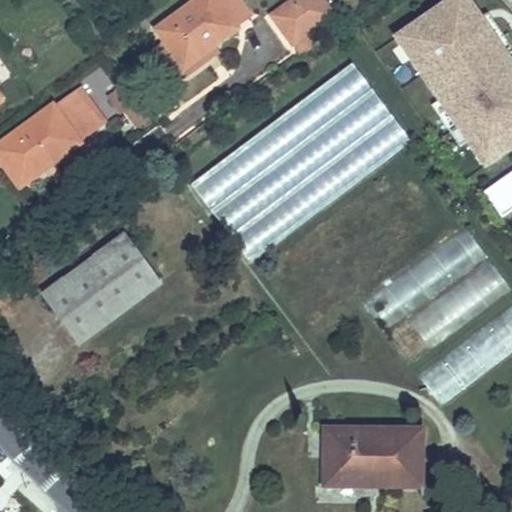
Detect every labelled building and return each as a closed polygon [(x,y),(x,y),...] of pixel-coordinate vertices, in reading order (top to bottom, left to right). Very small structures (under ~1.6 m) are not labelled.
[(209,0),(205,0),(154,38),(182,74),(236,37),(233,32),(248,20),(233,0),(211,0),(210,1),(209,0)] [(317,0),(302,0),(274,22),(296,52),(335,23),(317,0)] [(511,153),(511,65),(466,0),(456,0),(395,42),(486,171),(511,153)] [(245,261),(411,146),(354,66),(189,182),(245,261)] [(53,105),(0,143),(0,150),(27,187),(81,147),(78,144),(105,123),(82,92),(56,110),(53,105)] [(511,176),(487,193),(502,216),(511,209),(511,176)] [(52,297),(87,346),(170,285),(134,236),(52,297)] [(437,365),(421,380),(438,400),(455,385),(437,365)] [(320,426),(318,479),(413,480),(414,426),(320,426)]
